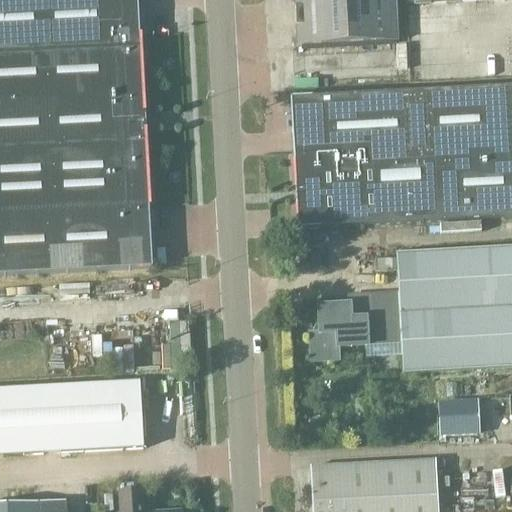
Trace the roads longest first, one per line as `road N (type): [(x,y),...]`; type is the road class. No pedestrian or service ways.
road 1 (unclassified): [(221,0),(249,511)]
road 2 (unknown): [(246,461),(0,470)]
